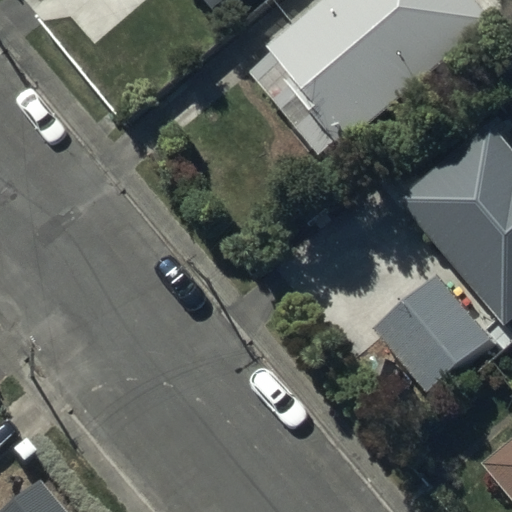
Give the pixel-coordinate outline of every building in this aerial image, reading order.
[(205,0),(222,19),(244,0),(205,0)] [(472,0),(340,0),(274,55),(318,108),(312,113),(348,157),(499,31),(472,0)] [(511,147),(497,131),(406,207),(510,332),(511,330),(511,147)] [(442,286),(378,339),(432,401),(494,347),(442,286)] [(511,455),(489,475),(511,502),(511,455)]
